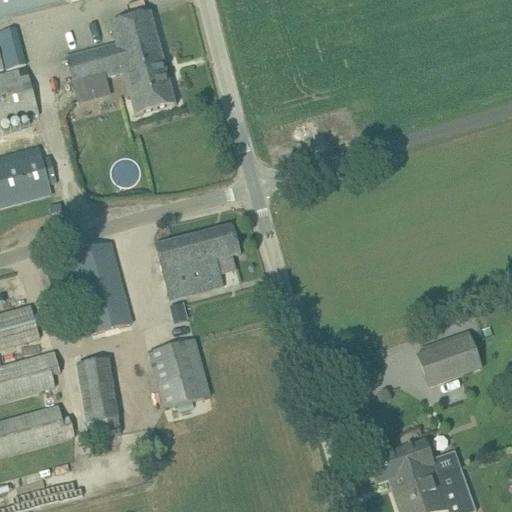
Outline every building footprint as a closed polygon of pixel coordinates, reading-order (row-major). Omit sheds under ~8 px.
[(0,0),(0,17),(64,0),(0,0)] [(150,15),(131,20),(110,26),(116,46),(66,60),(74,89),(123,75),(135,117),(175,106),(150,15)] [(0,49),(6,72),(25,67),(15,30),(0,34),(0,49)] [(26,70),(18,72),(0,77),(0,127),(38,117),(26,70)] [(0,160),(0,210),(51,196),(48,185),(50,184),(50,187),(56,185),(49,159),(41,161),(38,150),(0,160)] [(223,288),(216,263),(240,256),(232,229),(155,248),(169,302),(223,288)] [(130,327),(114,265),(109,246),(71,256),(92,336),(130,327)] [(68,271),(65,262),(47,268),(48,278),(57,309),(76,299),(68,271)] [(173,323),(185,321),(182,306),(169,309),(173,323)] [(31,309),(0,317),(0,351),(39,341),(31,309)] [(421,355),(417,356),(429,390),(482,372),(468,334),(420,351),(421,355)] [(149,355),(154,374),(164,411),(209,399),(194,343),(149,355)] [(60,375),(55,355),(0,370),(0,404),(54,390),(51,378),(60,375)] [(116,435),(112,363),(78,365),(83,437),(116,435)] [(58,409),(0,425),(0,458),(74,438),(69,420),(61,422),(58,409)] [(424,445),(369,465),(376,487),(402,477),(405,485),(415,481),(417,486),(461,471),(454,453),(430,461),(424,445)] [(402,477),(388,482),(398,511),(445,511),(447,511),(446,511),(474,511),(461,471),(417,486),(415,481),(405,485),(402,477)]
